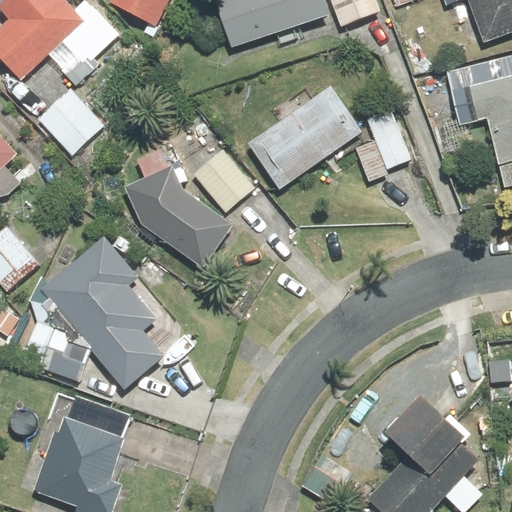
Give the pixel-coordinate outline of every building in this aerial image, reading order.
[(58,0),(8,0),(0,8),(0,15),(8,24),(0,31),(0,65),(19,86),(83,27),(58,0)] [(115,0),(158,22),(170,0),(115,0)] [(327,21),(320,0),(214,0),(229,50),(327,21)] [(373,0),(328,0),(341,33),(381,18),(373,0)] [(435,0),(392,0),(397,13),(435,0)] [(511,0),(464,0),(481,49),(511,38),(511,0)] [(413,35),(397,40),(412,82),(428,77),(413,35)] [(511,81),(470,91),(478,126),(486,124),(503,193),(511,191),(511,81)] [(67,91),(36,119),(74,160),(105,131),(67,91)] [(329,93),(247,149),(279,194),(361,138),(329,93)] [(392,109),(365,120),(375,145),(386,173),(412,163),(392,109)] [(0,174),(16,159),(0,142),(0,174)] [(386,173),(375,145),(355,153),(369,188),(389,181),(386,173)] [(256,192),(222,152),(190,179),(223,219),(256,192)] [(202,274),(232,231),(183,196),(171,171),(123,192),(140,231),(202,274)] [(0,230),(0,287),(7,295),(36,268),(0,230)] [(138,283),(102,242),(40,296),(123,396),(164,361),(143,338),(159,325),(129,291),(138,283)] [(486,386),(511,385),(510,360),(485,361),(486,386)] [(401,462),(362,503),(371,511),(432,511),(479,462),(460,445),(465,440),(419,397),(377,441),(401,462)] [(114,511),(122,491),(110,487),(125,445),(63,423),(58,438),(54,436),(33,497),(76,511),(114,511)]
